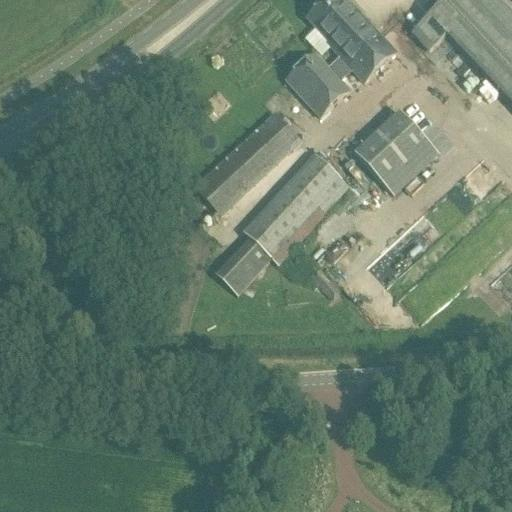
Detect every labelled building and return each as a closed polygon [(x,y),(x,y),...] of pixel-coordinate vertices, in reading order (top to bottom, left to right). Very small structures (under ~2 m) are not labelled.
[(366,86),(397,57),(357,15),(354,17),(338,0),(333,0),(310,21),(331,44),(329,47),(366,86)] [(511,16),(496,0),(451,0),(413,37),(414,38),(431,57),(448,41),(511,108),(511,16)] [(316,55),(285,83),(320,121),(351,93),(342,83),(329,70),(316,55)] [(408,118),(436,140),(446,127),(419,105),(408,118)] [(400,116),(355,157),(395,201),(440,159),(400,116)] [(222,221),(302,146),(275,117),(195,192),(222,221)] [(272,264),(344,185),(315,159),(243,237),(272,264)] [(249,244),(216,279),(238,300),(271,264),(249,244)]
